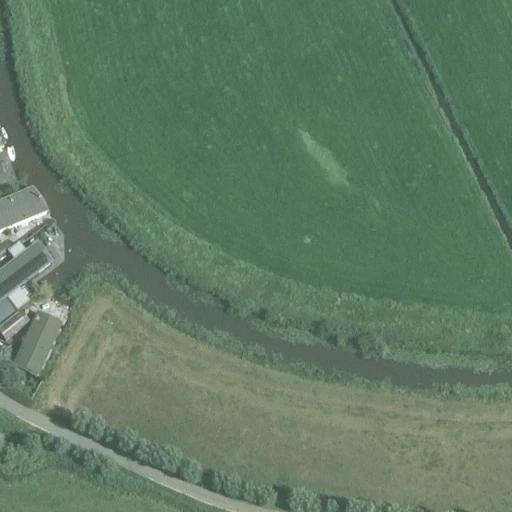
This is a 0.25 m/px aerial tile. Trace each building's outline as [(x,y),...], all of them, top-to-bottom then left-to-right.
[(36,191),(0,205),(0,237),(48,218),(36,191)] [(5,245),(0,248),(0,258),(10,251),(5,245)] [(0,276),(0,304),(53,263),(40,246),(0,276)] [(13,251),(1,260),(7,268),(19,259),(17,256),(13,251)] [(0,313),(0,330),(18,316),(9,306),(0,313)] [(19,316),(0,331),(0,335),(6,343),(27,326),(19,316)] [(36,317),(14,367),(38,377),(60,327),(36,317)]
